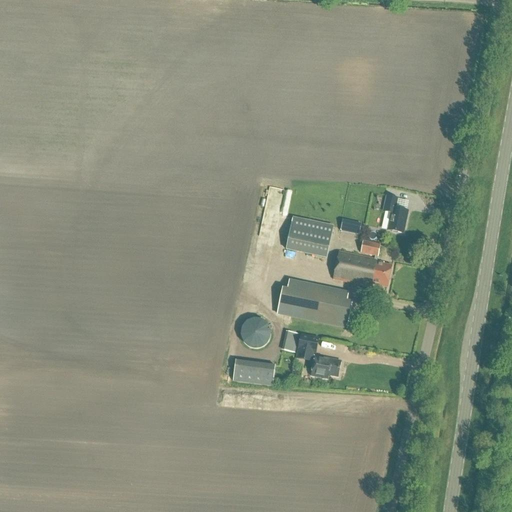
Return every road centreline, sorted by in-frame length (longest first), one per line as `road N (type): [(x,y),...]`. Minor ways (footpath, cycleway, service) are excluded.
road 1 (unclassified): [(390,511),(504,0)]
road 2 (secondary): [(450,511),(511,120)]
